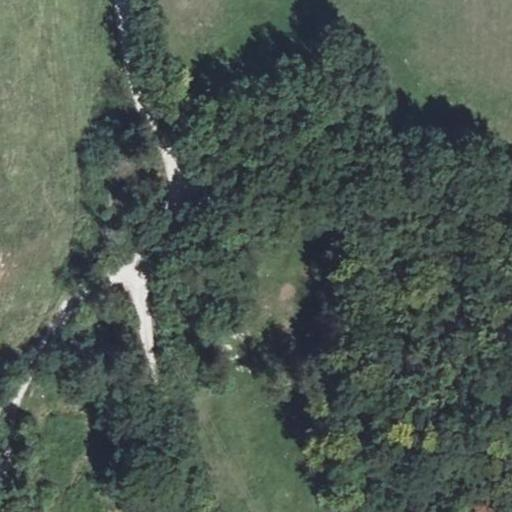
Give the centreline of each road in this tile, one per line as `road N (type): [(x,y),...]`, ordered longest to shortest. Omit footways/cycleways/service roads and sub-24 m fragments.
road 1 (track): [(123,0),(138,89),(176,185),(174,207),(139,267)]
road 2 (track): [(139,267),(160,476),(172,511)]
road 3 (track): [(139,267),(75,302),(19,391)]
